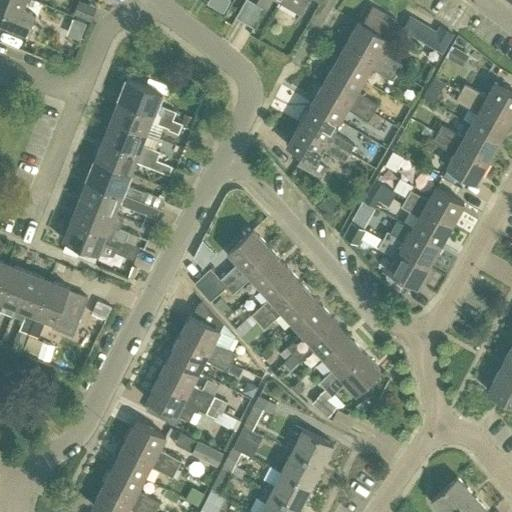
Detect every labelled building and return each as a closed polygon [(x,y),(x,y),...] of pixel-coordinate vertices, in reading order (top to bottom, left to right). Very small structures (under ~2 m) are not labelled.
[(0,0),(0,9),(1,10),(0,12),(0,27),(27,38),(35,16),(22,10),(25,0),(0,0)] [(210,0),(208,4),(224,12),(230,0),(210,0)] [(250,13),(256,3),(249,0),(245,0),(235,17),(245,23),(250,13)] [(283,0),(301,10),(306,0),(314,0),(320,3),(321,0),(283,0)] [(250,13),(245,23),(254,28),(265,9),(256,3),(250,13)] [(347,42),(398,71),(402,63),(380,50),(387,37),(388,38),(398,21),(372,6),(362,23),(359,21),(347,42)] [(424,43),(433,28),(410,15),(402,30),(424,43)] [(392,80),(398,71),(347,42),(335,62),(363,79),(370,67),(392,80)] [(454,48),(448,59),(462,67),(468,55),(454,48)] [(356,91),(363,79),(335,62),(323,83),(351,99),(374,112),(378,104),(356,91)] [(127,78),(119,99),(173,120),(176,112),(158,105),(163,92),(127,78)] [(446,101),(451,83),(440,80),(436,99),(446,101)] [(482,102),(511,119),(511,118),(511,91),(494,81),(486,95),(465,83),(461,90),(482,102)] [(374,112),(351,99),(323,83),(311,103),(340,120),(346,108),(368,121),(374,112)] [(511,119),(482,102),(461,90),(456,100),(477,112),(470,123),(500,140),(511,119)] [(182,124),(173,120),(119,99),(111,119),(146,133),(151,121),(168,129),(168,130),(178,134),(182,124)] [(332,132),(340,120),(311,103),(299,123),(328,140),(350,153),(364,161),(369,153),(355,145),(332,132)] [(191,127),(195,117),(183,113),(181,123),(191,127)] [(111,119),(103,139),(157,160),(160,152),(142,145),(146,133),(111,119)] [(350,153),(328,140),(299,123),(287,144),(303,154),(297,165),(320,178),(327,167),(316,160),(323,149),(345,162),(350,153)] [(438,131),(488,160),(500,140),(470,123),(463,136),(442,124),(438,131)] [(477,181),(488,160),(438,131),(432,141),(453,153),(447,164),(477,181)] [(157,160),(103,139),(95,159),(130,173),(135,162),(169,175),(172,166),(157,160)] [(122,193),(130,173),(95,159),(87,179),(122,193)] [(87,179),(79,199),(114,213),(119,202),(125,204),(137,209),(141,201),(128,196),(122,194),(122,193),(87,179)] [(375,179),(369,189),(380,196),(386,185),(375,179)] [(406,197),(453,223),(465,202),(435,185),(428,199),(411,189),(406,197)] [(128,196),(141,201),(144,192),(131,187),(128,196)] [(152,221),(161,198),(148,194),(140,216),(152,221)] [(328,195),(318,204),(329,218),(339,209),(328,195)] [(401,206),(418,216),(412,227),(441,244),(453,223),(406,197),(401,206)] [(79,199),(71,219),(131,243),(134,234),(119,228),(123,217),(114,213),(79,199)] [(477,233),(482,221),(468,215),(463,227),(477,233)] [(62,240),(66,242),(63,251),(77,256),(80,247),(98,254),(103,242),(116,248),(115,252),(135,260),(140,247),(131,243),(71,219),(62,240)] [(355,242),(364,229),(353,222),(345,235),(355,242)] [(400,247),(429,264),(441,244),(412,227),(404,240),(387,230),(383,238),(400,247)] [(226,286),(272,246),(256,228),(230,251),(239,261),(220,278),(210,268),(194,283),(210,301),(226,286)] [(417,285),(429,264),(400,247),(383,238),(378,247),(395,257),(388,268),(417,285)] [(262,287),(288,264),(272,246),(226,286),(232,293),(252,276),(262,287)] [(0,285),(9,263),(0,259),(0,285)] [(0,285),(0,307),(1,308),(3,302),(15,307),(29,271),(9,263),(0,285)] [(258,321),(303,281),(288,264),(262,287),(270,297),(251,314),(258,321)] [(29,271),(15,307),(26,311),(24,317),(27,318),(31,320),(33,321),(35,315),(49,279),(29,271)] [(33,321),(28,333),(36,336),(44,318),(55,323),(70,287),(49,279),(35,315),(33,321)] [(293,322),(319,298),(303,281),(258,321),(264,328),(283,311),(293,322)] [(293,353),(334,316),(319,298),(293,322),(302,332),(287,346),(293,353)] [(231,362),(236,353),(213,342),(223,322),(202,299),(197,304),(192,314),(190,313),(179,335),(231,362)] [(105,320),(111,306),(97,300),(91,313),(105,320)] [(100,322),(87,316),(73,345),(86,351),(100,322)] [(324,357),(350,333),(334,316),(293,353),(300,360),(315,347),(324,357)] [(11,348),(11,349),(20,353),(20,352),(28,333),(33,321),(31,320),(27,318),(24,317),(19,330),(11,348)] [(324,387),(366,351),(350,333),(324,357),(333,368),(319,382),(324,387)] [(243,368),(238,365),(231,362),(179,335),(169,356),(198,372),(205,359),(239,376),(243,368)] [(511,345),(500,367),(511,373),(511,345)] [(268,346),(260,353),(265,360),(273,352),(268,346)] [(366,351),(324,387),(325,389),(320,393),(312,403),(329,416),(337,407),(336,406),(342,406),(344,404),(334,393),(346,382),(355,392),(381,369),(366,351)] [(192,384),(198,372),(169,356),(158,377),(188,392),(224,411),(228,402),(224,400),(215,395),(214,396),(192,384)] [(511,373),(500,367),(488,390),(511,402),(511,373)] [(224,411),(188,392),(158,377),(147,398),(150,400),(145,409),(176,425),(180,417),(190,421),(195,411),(198,413),(199,409),(206,412),(205,413),(215,418),(214,421),(231,430),(237,418),(224,412),(224,411)] [(298,379),(290,387),(297,395),(305,388),(298,381),(299,380),(298,379)] [(243,425),(253,430),(264,409),(272,413),(277,404),(258,394),(243,425)] [(125,441),(155,457),(177,468),(181,460),(159,449),(166,435),(136,420),(125,441)] [(242,451),(253,430),(243,425),(232,446),(242,451)] [(292,450),(323,466),(334,444),(304,428),(297,442),(290,438),(286,447),(292,451),(292,450)] [(197,440),(180,432),(175,443),(191,452),(191,454),(217,467),(224,453),(198,440),(197,440)] [(177,468),(155,457),(125,441),(114,462),(145,478),(151,465),(172,477),(177,468)] [(231,473),(242,451),(232,446),(221,468),(231,473)] [(312,487),(323,466),(292,450),(292,451),(282,472),(312,487)] [(138,491),(145,478),(114,462),(103,483),(134,499),(156,510),(160,502),(138,491)] [(220,494),(231,473),(221,468),(210,489),(220,494)] [(310,490),(312,487),(282,472),(275,485),(268,481),(264,490),(301,509),(306,499),(308,500),(312,491),(310,490)] [(454,511),(474,495),(458,476),(432,499),(443,511),(454,511)] [(154,511),(156,510),(134,499),(103,483),(93,505),(106,511),(127,511),(130,507),(138,511),(154,511)] [(201,511),(211,511),(220,494),(210,489),(199,511),(201,511)] [(298,511),(301,509),(264,490),(260,498),(266,502),(260,511),(298,511)] [(489,511),(474,495),(454,511),(489,511)]
